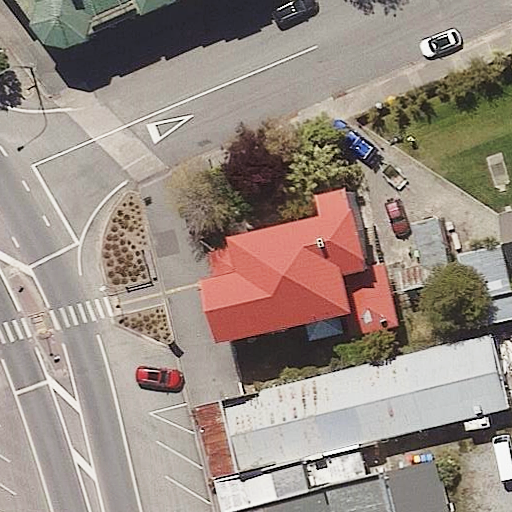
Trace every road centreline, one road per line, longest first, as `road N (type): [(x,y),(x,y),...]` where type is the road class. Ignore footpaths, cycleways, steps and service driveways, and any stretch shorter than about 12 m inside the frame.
road 1 (residential): [(404,0),(0,179)]
road 2 (primary): [(0,249),(85,442),(101,511)]
